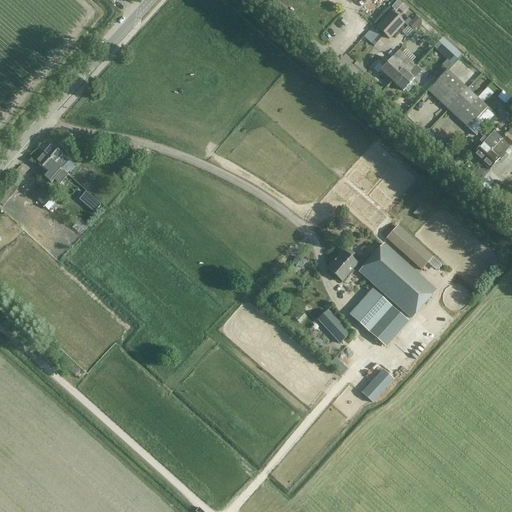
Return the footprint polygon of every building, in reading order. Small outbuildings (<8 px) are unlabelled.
[(409,9),(398,0),(391,8),(396,12),(398,10),(404,15),(409,9)] [(391,13),(377,29),(389,40),(404,24),(391,13)] [(408,25),(413,31),(421,23),(415,17),(408,25)] [(371,45),(379,36),(371,29),(363,38),(371,45)] [(457,52),(442,39),(434,48),(449,61),(457,52)] [(400,51),(393,59),(381,72),(403,92),(422,71),(400,51)] [(447,71),(452,66),(447,61),(441,67),(447,71)] [(467,129),(487,108),(464,87),(471,80),(457,67),(450,74),(448,72),(429,92),(467,129)] [(511,102),(511,100),(503,92),(497,99),(508,108),(511,102)] [(495,115),(488,109),(469,130),(476,136),(495,115)] [(491,152),(481,163),(489,170),(511,144),(511,133),(510,131),(507,134),(502,140),(491,152)] [(473,156),(481,163),(491,152),(502,140),(493,132),(486,141),(483,138),(480,142),(483,145),(473,156)] [(44,140),(32,157),(38,160),(49,143),(44,140)] [(51,146),(43,154),(61,170),(68,161),(51,146)] [(131,152),(142,161),(145,156),(134,147),(131,152)] [(69,177),(61,170),(43,154),(36,163),(53,178),(56,175),(65,182),(69,177)] [(40,187),(31,196),(41,205),(50,196),(40,187)] [(93,214),(100,207),(85,193),(78,201),(93,214)] [(56,201),(51,197),(43,206),(48,210),(56,201)] [(418,220),(425,212),(419,208),(413,215),(418,220)] [(81,236),(89,226),(82,221),(80,219),(72,228),(81,236)] [(421,270),(432,258),(398,228),(387,240),(421,270)] [(347,249),(343,253),(328,270),(342,282),(347,277),(348,278),(353,273),(352,271),(355,268),(411,319),(435,291),(384,245),(369,262),(364,258),(357,265),(350,260),(355,255),(347,249)] [(302,270),(306,262),(295,257),(291,265),(302,270)] [(392,307),(373,290),(349,316),(369,333),(392,307)] [(345,339),(350,334),(333,314),(327,319),(333,326),(329,329),(337,337),(341,334),(345,339)] [(347,371),(335,359),(329,365),(342,377),(347,371)] [(394,381),(382,370),(361,392),(373,403),(394,381)]
